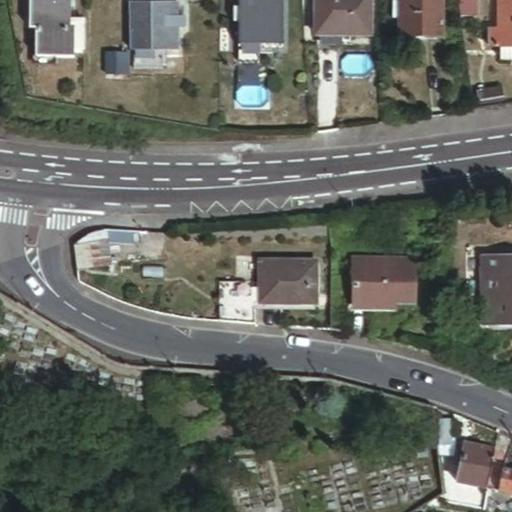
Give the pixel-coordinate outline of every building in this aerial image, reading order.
[(70,23),(70,0),(30,0),(30,30),(35,30),(35,59),(69,60),(70,52),(70,23)] [(239,0),(239,45),(282,45),(281,0),(239,0)] [(315,0),(316,37),(370,38),(370,0),(315,0)] [(440,0),(397,0),(398,17),(398,24),(398,40),(440,41),(440,0)] [(477,0),(456,0),(459,20),(477,21),(477,0)] [(511,0),(498,0),(498,33),(489,33),(489,50),(497,50),(511,50),(511,0)] [(177,5),(176,5),(129,6),(130,52),(177,52),(177,5)] [(81,24),(70,23),(70,52),(76,52),(81,47),(81,24)] [(511,50),(497,50),(497,62),(511,61),(511,50)] [(129,56),(106,56),(106,77),(128,77),(129,56)] [(498,89),(475,93),(476,105),(499,101),(498,89)] [(80,276),(113,272),(111,240),(109,231),(90,236),(87,237),(79,243),(76,246),(79,272),(80,276)] [(511,258),(480,259),(481,331),(511,330),(511,258)] [(259,310),(314,309),(313,267),(258,268),(258,288),(259,310)] [(353,290),(353,312),(401,312),(401,310),(416,310),(416,268),(351,268),(351,290),(353,290)] [(258,288),(218,288),(218,330),(229,331),(253,333),(253,311),(259,311),(259,310),(258,288)] [(460,423),(447,422),(444,441),(459,442),(460,423)] [(511,461),(508,461),(511,441),(511,440),(498,434),(495,451),(489,480),(487,490),(511,494),(511,461)] [(444,441),(442,441),(444,458),(459,458),(459,442),(444,441)] [(459,485),(487,490),(489,480),(495,451),(466,445),(459,485)]
